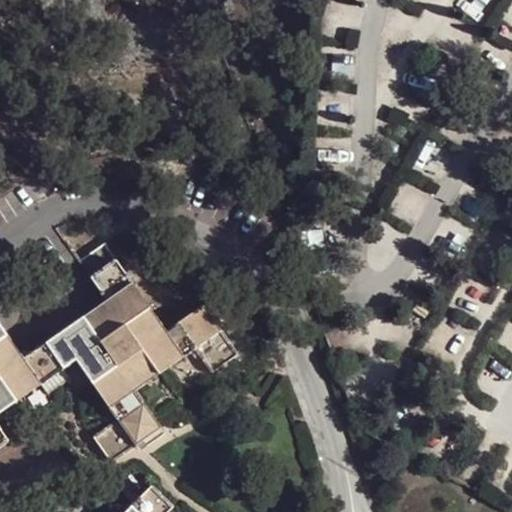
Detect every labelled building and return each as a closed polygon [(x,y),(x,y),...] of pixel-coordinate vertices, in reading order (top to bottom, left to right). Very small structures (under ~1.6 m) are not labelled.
[(107,300),(58,334),(75,359),(117,420),(93,438),(111,463),(136,444),(142,440),(161,427),(134,390),(197,348),(214,372),(238,355),(203,306),(166,331),(104,245),(79,262),(107,300)] [(0,446),(9,440),(0,427),(0,412),(41,383),(63,369),(45,344),(24,359),(0,326),(0,446)] [(51,339),(45,344),(63,369),(70,363),(75,359),(58,334),(51,339)] [(70,379),(63,369),(41,383),(48,395),(70,379)] [(146,446),(142,440),(136,444),(139,451),(146,446)] [(176,511),(150,487),(125,511),(176,511)]
